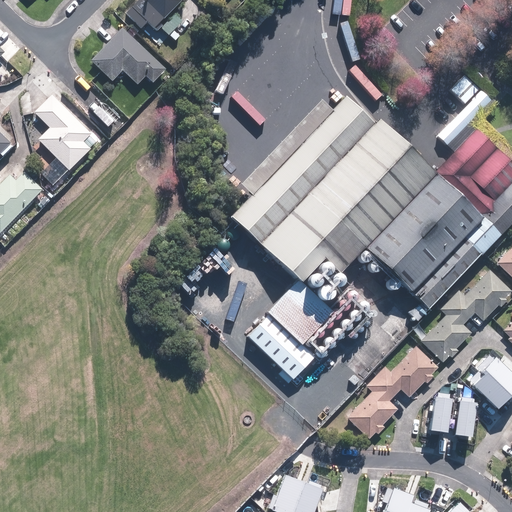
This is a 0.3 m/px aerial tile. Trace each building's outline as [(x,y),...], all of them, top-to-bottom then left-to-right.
[(157,30),(165,37),(178,23),(167,14),(180,0),(179,0),(137,0),(123,16),(138,31),(143,25),(149,31),(150,30),(153,33),(157,30)] [(290,0),(274,0),(263,10),(270,18),(290,0)] [(118,73),(133,87),(141,79),(148,85),(161,72),(118,31),(86,63),(108,84),(118,73)] [(271,73),(258,86),(289,117),(302,104),(271,73)] [(450,90),(465,104),(480,89),(465,75),(450,90)] [(438,135),(455,151),(476,130),(469,123),(491,100),(481,90),(438,135)] [(251,336),(296,379),(317,357),(304,344),(334,312),(301,281),(323,257),(341,274),(366,248),(436,173),(380,119),(375,124),(346,96),(332,111),(321,100),(242,184),(253,195),(247,202),(232,217),(298,280),(267,312),(271,315),(251,336)] [(34,142),(64,173),(86,152),(79,145),(87,137),(48,97),(30,114),(46,131),(34,142)] [(219,107),(209,111),(225,147),(235,143),(219,107)] [(366,248),(428,307),(511,222),(511,162),(476,130),(455,151),(436,173),(366,248)] [(0,231),(38,192),(19,174),(11,183),(6,177),(0,182),(0,231)] [(39,183),(45,191),(52,186),(46,178),(39,183)] [(511,231),(511,232),(511,231),(511,242),(492,263),(511,282),(511,231)] [(233,246),(226,239),(195,271),(202,279),(233,246)] [(256,288),(268,299),(271,296),(277,301),(287,289),(259,264),(249,275),(259,284),(256,288)] [(446,300),(465,318),(471,313),(478,320),(494,305),(496,306),(502,300),(500,298),(507,292),(486,271),(460,297),(454,291),(446,300)] [(459,324),(465,318),(446,300),(436,309),(443,316),(418,341),(439,362),(445,355),(447,357),(454,351),(451,348),(467,333),(459,324)] [(511,318),(499,331),(506,337),(504,339),(511,346),(511,345),(511,318)] [(319,353),(332,364),(349,346),(336,335),(319,353)] [(381,367),(372,376),(391,395),(396,389),(404,397),(420,381),(422,384),(429,376),(427,374),(434,368),(429,363),(428,364),(426,362),(427,361),(412,346),(386,372),(381,367)] [(495,368),(490,373),(507,389),(511,384),(511,359),(506,354),(494,367),(495,368)] [(507,389),(490,373),(484,380),(483,379),(470,391),(493,413),(505,401),(500,396),(507,389)] [(349,380),(354,385),(360,379),(354,374),(349,380)] [(372,376),(362,386),(368,392),(343,418),(364,439),(371,432),(373,434),(380,427),(378,425),(394,409),(385,401),(391,395),(372,376)] [(445,427),(456,428),(459,403),(432,399),(429,431),(445,433),(445,427)] [(460,403),(457,428),(464,429),(463,435),(479,437),(482,405),(460,403)] [(302,510),(307,511),(319,511),(329,486),(314,480),(312,486),(296,480),(298,474),(282,468),(271,498),(287,504),(287,503),(303,508),(302,510)] [(430,511),(431,510),(411,502),(414,495),(395,488),(385,511),(430,511)]
